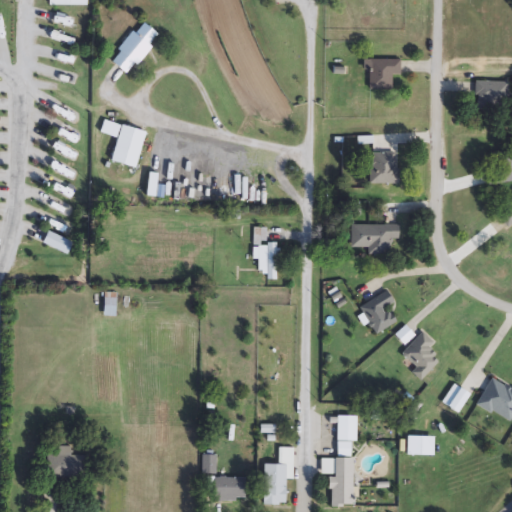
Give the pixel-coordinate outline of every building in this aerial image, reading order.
[(71,14),(71,20),(86,20),(86,29),(46,29),(46,14),(71,14)] [(110,61),(141,28),(157,43),(126,76),(110,61)] [(54,55),(54,70),(85,71),(85,80),(42,79),(43,55),(54,55)] [(392,91),(368,91),(368,74),(363,74),(363,61),(401,61),(401,76),(392,76),(392,91)] [(474,110),(474,82),(506,82),(506,110),(474,110)] [(139,171),(110,163),(117,139),(100,134),(104,121),(149,134),(139,171)] [(511,184),(487,185),(486,155),(511,153),(511,184)] [(397,185),(370,185),(371,154),(397,154),(397,185)] [(511,224),(506,229),(498,217),(511,207),(511,224)] [(400,242),(391,242),(391,256),(368,256),(368,226),(400,226),(400,242)] [(253,262),(254,229),(267,230),(266,245),(278,245),(278,281),(258,280),(258,262),(253,262)] [(386,309),(395,323),(376,336),(357,307),(384,290),(393,304),(386,309)] [(120,318),(104,318),(105,294),(121,294),(120,318)] [(439,364),(420,382),(413,374),(417,370),(403,356),(425,335),(435,346),(428,352),(439,364)] [(511,418),(509,424),(477,406),(491,381),(511,392),(511,418)] [(336,459),(336,418),(355,418),(355,458),(352,458),(352,507),(330,507),(330,477),(321,477),(321,459),(336,459)] [(433,457),(406,457),(406,438),(433,438),(433,457)] [(71,448),(71,456),(89,457),(89,478),(47,477),(47,455),(58,455),(58,448),(71,448)] [(263,466),(279,466),(280,449),(295,450),(294,481),(286,481),(285,507),(262,506),(263,466)] [(212,503),(212,479),(245,479),(245,503),(212,503)]
